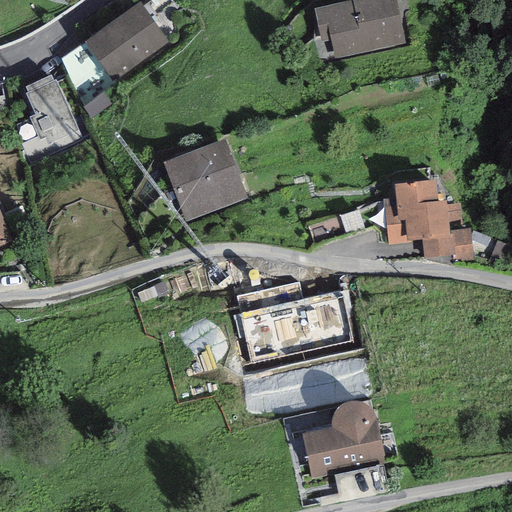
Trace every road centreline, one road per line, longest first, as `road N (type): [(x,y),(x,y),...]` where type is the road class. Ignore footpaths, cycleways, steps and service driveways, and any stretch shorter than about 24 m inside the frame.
road 1 (residential): [(511,284),(237,250),(191,254),(68,293),(0,299)]
road 2 (residential): [(511,487),(350,511)]
